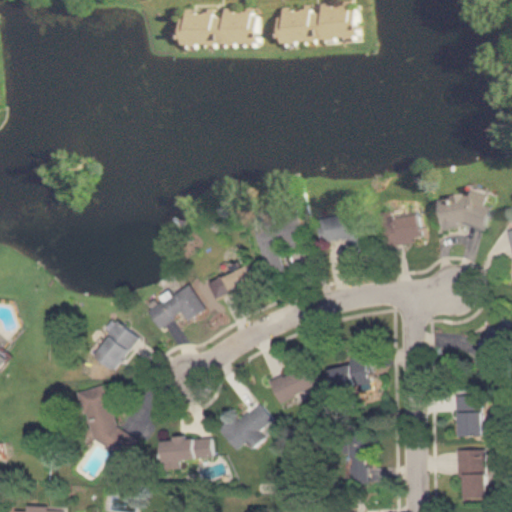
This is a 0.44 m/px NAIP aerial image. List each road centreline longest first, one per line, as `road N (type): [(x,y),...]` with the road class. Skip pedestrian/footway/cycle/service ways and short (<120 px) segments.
road 1 (residential): [(416,290),(301,311),(190,379)]
road 2 (residential): [(419,511),(416,290)]
